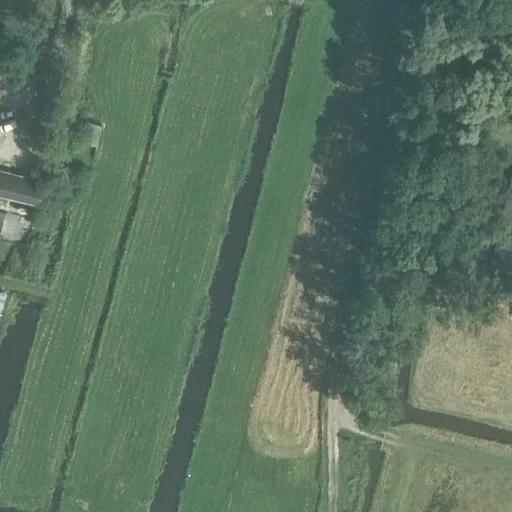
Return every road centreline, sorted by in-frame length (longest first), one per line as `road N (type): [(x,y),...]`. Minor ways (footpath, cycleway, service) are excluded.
road 1 (track): [(336,416),(335,364),(421,0)]
road 2 (track): [(336,416),(511,469)]
